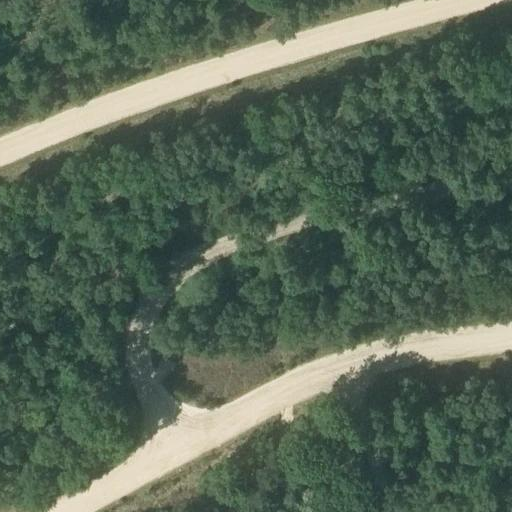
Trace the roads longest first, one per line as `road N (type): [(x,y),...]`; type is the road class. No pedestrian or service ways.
road 1 (track): [(182,440),(147,376),(140,325),(197,257),(511,169)]
road 2 (track): [(0,165),(197,80),(502,0)]
road 3 (track): [(511,336),(390,357),(182,440),(57,511)]
road 4 (unknown): [(382,511),(329,381)]
